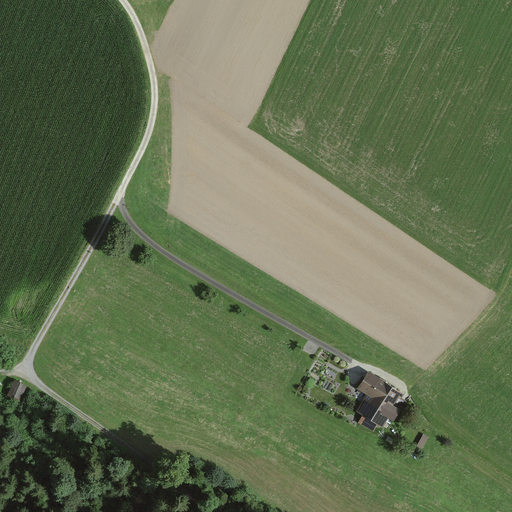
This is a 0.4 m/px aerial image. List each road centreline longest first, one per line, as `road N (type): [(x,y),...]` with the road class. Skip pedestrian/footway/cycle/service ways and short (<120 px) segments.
road 1 (track): [(119,194),(28,370),(210,511)]
road 2 (track): [(511,264),(495,300),(405,385)]
